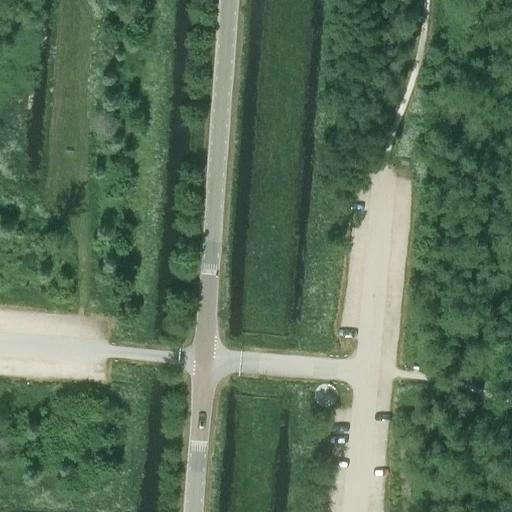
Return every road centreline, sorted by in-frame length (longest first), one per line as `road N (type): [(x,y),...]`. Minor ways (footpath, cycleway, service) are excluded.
road 1 (unclassified): [(205,357),(365,372),(382,169)]
road 2 (tertiary): [(205,357),(230,0)]
road 3 (unclassified): [(205,357),(0,341)]
road 4 (tertiary): [(193,511),(205,357)]
